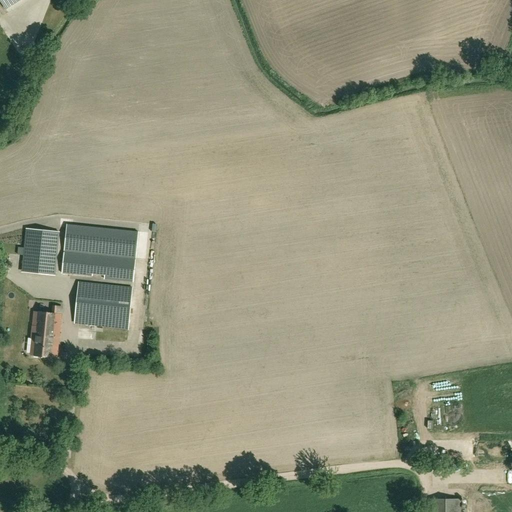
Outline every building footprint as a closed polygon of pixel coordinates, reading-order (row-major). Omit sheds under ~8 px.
[(0,0),(6,9),(20,0),(0,0)] [(135,257),(135,253),(138,231),(67,224),(64,251),(62,274),(68,275),(68,273),(69,273),(69,269),(92,271),(92,274),(113,276),(113,279),(133,281),(135,257)] [(55,273),(59,231),(26,228),(25,247),(19,247),(18,254),(24,254),(22,270),(55,273)] [(128,328),(132,288),(79,282),(75,323),(128,328)] [(56,358),(61,315),(34,312),(31,338),(33,338),(31,355),(56,358)] [(438,377),(424,378),(426,391),(431,390),(430,383),(439,382),(438,377)] [(431,511),(460,511),(460,499),(431,499),(431,511)]
